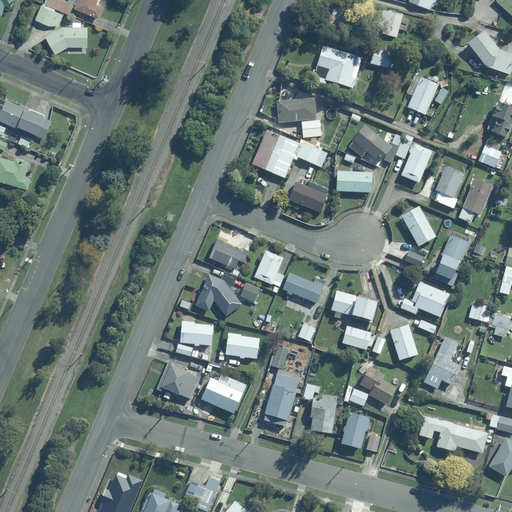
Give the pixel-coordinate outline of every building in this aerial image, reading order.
[(0,0),(0,15),(2,17),(6,4),(11,6),(12,0),(0,0)] [(65,0),(44,0),(43,4),(68,14),(71,7),(99,19),(104,7),(96,3),(97,0),(68,0),(68,1),(65,0)] [(332,0),(328,0),(321,17),(355,33),(363,15),(332,0)] [(408,0),(408,1),(432,10),(435,0),(408,0)] [(511,0),(494,0),(511,15),(511,0)] [(64,14),(41,4),(34,20),(48,26),(59,25),(64,14)] [(409,19),(402,17),(403,13),(374,6),(370,22),(385,27),(383,33),(396,37),(398,29),(405,31),(409,19)] [(55,55),(68,48),(89,47),(88,27),(81,27),(81,22),(72,22),(72,27),(62,28),(45,37),(55,55)] [(511,71),(511,54),(499,51),(483,32),(467,45),(481,62),(479,67),(511,75),(511,71)] [(361,58),(322,46),(314,72),(326,76),(325,81),(352,89),(361,58)] [(373,49),(369,64),(388,69),(392,54),(373,49)] [(425,116),(437,86),(438,84),(420,77),(407,109),(425,116)] [(507,138),(511,125),(511,98),(506,96),(502,106),(497,104),(487,130),(507,138)] [(315,97),(277,100),(279,122),(302,120),(317,118),(315,97)] [(52,121),(7,100),(2,112),(0,110),(0,122),(18,131),(19,129),(44,140),(52,121)] [(317,118),(302,120),(303,137),(322,135),(321,118),(317,118)] [(393,145),(366,123),(353,139),(380,161),(393,145)] [(286,136),(268,129),(253,163),(272,172),(286,136)] [(403,135),(396,133),(392,142),(399,145),(403,135)] [(405,158),(414,138),(404,134),(402,141),(401,141),(396,154),(405,158)] [(299,141),(286,136),(272,172),(286,178),(299,141)] [(328,152),(303,141),(297,156),(322,166),(328,152)] [(433,150),(415,142),(402,174),(420,181),(433,150)] [(502,153),(485,146),(478,165),(495,171),(502,153)] [(0,157),(0,183),(27,191),(32,175),(27,173),(30,164),(15,159),(14,162),(0,157)] [(359,159),(353,157),(351,167),(357,168),(359,159)] [(465,172),(446,165),(436,189),(439,190),(455,197),(465,172)] [(373,171),(338,169),(337,190),(372,192),(373,171)] [(493,185),(474,177),(472,184),(473,185),(464,206),(476,212),(482,214),(493,185)] [(309,186),(296,181),(290,199),(321,212),(330,189),(310,181),(309,186)] [(455,197),(439,190),(435,200),(454,208),(458,198),(455,197)] [(402,215),(419,245),(437,235),(420,205),(402,215)] [(476,212),(464,206),(460,216),(472,222),(476,212)] [(471,241),(451,233),(443,254),(444,255),(435,278),(454,286),(459,272),(457,271),(460,262),(462,262),(471,241)] [(236,267),(243,249),(225,241),(225,240),(218,237),(209,256),(227,264),(226,266),(232,269),(233,266),(236,267)] [(418,252),(403,246),(399,256),(413,262),(418,252)] [(251,251),(244,249),(239,261),(246,263),(251,251)] [(284,257),(266,249),(255,276),(273,284),(273,283),(278,271),(284,257)] [(511,267),(504,266),(498,293),(510,296),(511,286),(511,267)] [(285,274),(278,271),(273,283),(280,286),(285,274)] [(314,281),(290,271),(283,288),(288,290),(287,292),(292,295),(293,292),(317,302),(326,281),(316,277),(314,281)] [(222,278),(209,273),(196,304),(210,310),(214,300),(226,316),(243,303),(232,290),(237,277),(225,272),(222,278)] [(450,293),(420,281),(419,284),(415,282),(409,295),(413,297),(412,300),(417,302),(415,306),(419,307),(441,317),(450,293)] [(261,287),(246,282),(240,295),(256,301),(261,287)] [(358,295),(337,289),(332,309),(354,315),(354,316),(374,321),(379,301),(358,295)] [(414,301),(405,297),(401,307),(416,313),(419,307),(415,306),(413,305),(414,301)] [(471,303),(467,318),(483,322),(487,307),(471,303)] [(253,321),(246,314),(241,318),(249,326),(253,321)] [(506,338),(510,319),(491,315),(489,327),(494,328),(493,335),(506,338)] [(437,325),(422,319),(419,326),(434,333),(437,325)] [(196,320),(183,320),(181,342),(195,343),(195,344),(200,345),(201,344),(213,345),(214,324),(195,322),(196,320)] [(316,327),(304,322),(299,335),(311,340),(316,327)] [(419,353),(409,324),(391,330),(400,360),(419,353)] [(372,331),(347,325),(343,342),(367,349),(368,345),(371,333),(372,331)] [(245,356),(258,358),(260,337),(242,335),(242,333),(228,332),(226,354),(240,355),(240,357),(245,358),(245,356)] [(386,338),(378,336),(373,350),(381,353),(386,338)] [(458,343),(446,337),(425,383),(438,389),(441,381),(452,386),(461,366),(450,361),(458,343)] [(193,347),(179,343),(176,351),(191,355),(193,349),(193,347)] [(272,365),(284,368),(289,348),(278,346),(272,365)] [(174,361),(169,359),(157,388),(162,391),(164,386),(191,398),(201,377),(189,372),(190,371),(173,363),(174,361)] [(209,362),(200,360),(199,363),(205,364),(204,369),(207,370),(208,365),(209,362)] [(386,373),(370,365),(361,383),(372,389),(370,394),(388,403),(398,386),(383,379),(386,373)] [(511,368),(503,366),(501,376),(508,378),(505,387),(511,388),(511,389),(507,408),(511,409),(511,368)] [(301,374),(279,368),(275,384),(274,384),(266,413),(267,413),(265,418),(285,424),(287,418),(288,419),(301,374)] [(247,384),(222,373),(219,380),(211,377),(202,398),(235,412),(247,384)] [(319,392),(320,386),(307,383),(304,398),(313,400),(315,391),(319,392)] [(429,390),(416,386),(414,392),(427,396),(429,390)] [(369,393),(354,387),(350,399),(364,405),(369,393)] [(339,395),(323,393),(322,398),(314,397),(311,416),(313,416),(311,429),(334,432),(339,395)] [(370,416),(350,411),(342,442),(362,447),(367,428),(368,429),(370,419),(369,419),(370,416)] [(511,419),(486,413),(484,420),(490,421),(488,428),(511,433),(511,419)] [(488,433),(423,417),(418,436),(439,441),(437,449),(455,453),(456,447),(483,454),(488,433)] [(381,436),(371,434),(367,448),(378,451),(381,436)] [(511,440),(507,437),(489,467),(507,479),(511,470),(511,440)] [(197,511),(207,511),(222,481),(209,476),(204,486),(192,481),(186,495),(199,502),(195,511),(197,511)] [(167,494),(152,487),(141,511),(182,511),(177,510),(180,503),(166,497),(167,494)] [(247,511),(236,502),(226,511),(247,511)]
